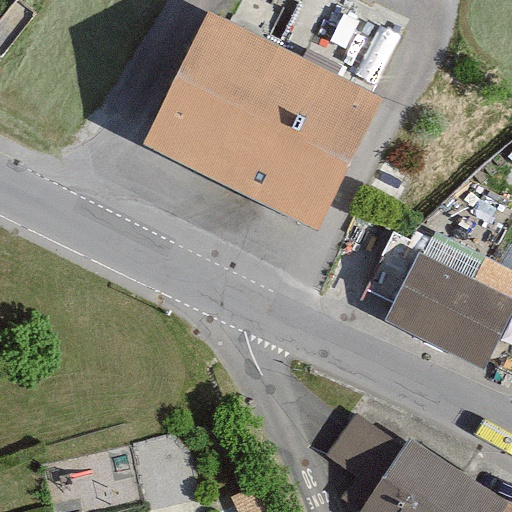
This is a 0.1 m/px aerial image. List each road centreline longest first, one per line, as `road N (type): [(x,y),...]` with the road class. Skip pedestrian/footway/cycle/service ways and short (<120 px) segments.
road 1 (unclassified): [(270,318),(0,190)]
road 2 (unclassified): [(511,431),(270,318)]
road 3 (residential): [(270,318),(262,371),(322,511)]
